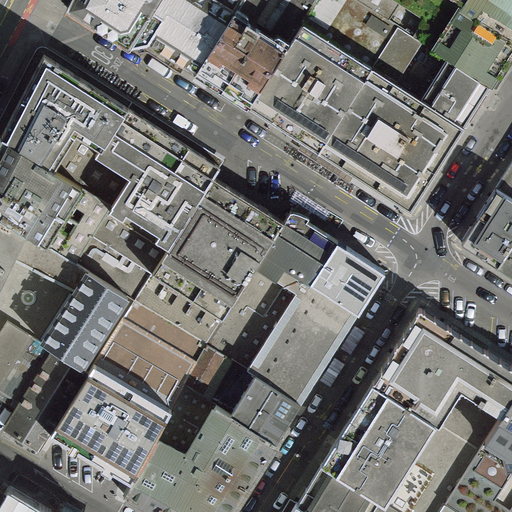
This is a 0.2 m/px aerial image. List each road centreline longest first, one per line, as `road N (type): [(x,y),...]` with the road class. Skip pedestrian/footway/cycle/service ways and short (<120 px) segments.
road 1 (residential): [(21,5),(420,259)]
road 2 (residential): [(420,259),(264,511)]
road 3 (residential): [(511,111),(420,259)]
